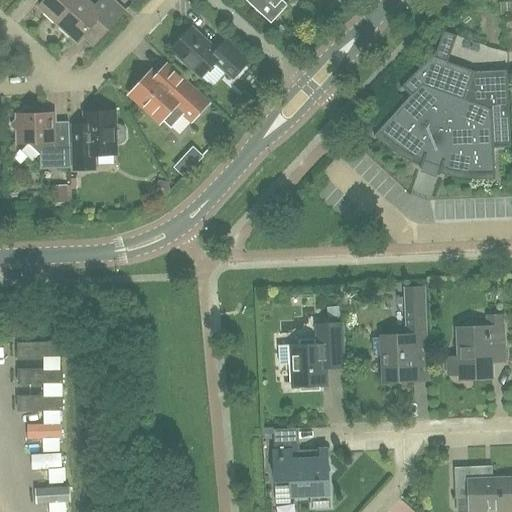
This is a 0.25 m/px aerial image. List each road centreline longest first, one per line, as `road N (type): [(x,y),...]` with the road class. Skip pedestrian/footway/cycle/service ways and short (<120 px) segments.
road 1 (secondary): [(255,145),(317,94),(369,23)]
road 2 (secondary): [(369,23),(302,81),(255,145)]
road 3 (secondary): [(99,255),(156,246),(193,222),(212,195)]
road 4 (residential): [(67,85),(90,77),(166,0)]
road 5 (secondary): [(212,195),(175,222),(99,255)]
